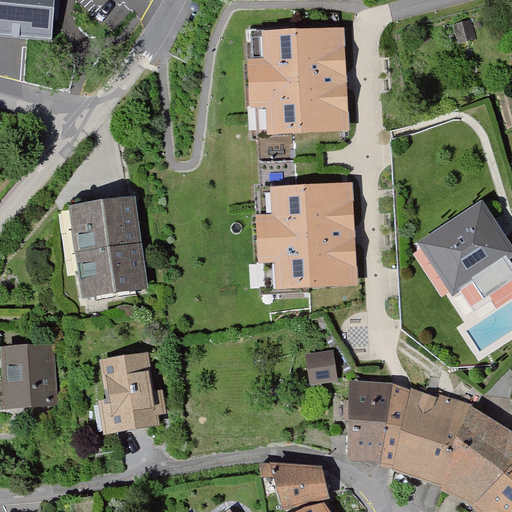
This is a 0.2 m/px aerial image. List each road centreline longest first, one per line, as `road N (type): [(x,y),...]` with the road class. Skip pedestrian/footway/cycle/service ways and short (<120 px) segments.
road 1 (residential): [(390,511),(341,467),(296,458),(193,467),(101,491),(0,498)]
road 2 (residential): [(79,123),(141,61),(171,0)]
road 3 (residential): [(0,221),(79,123)]
